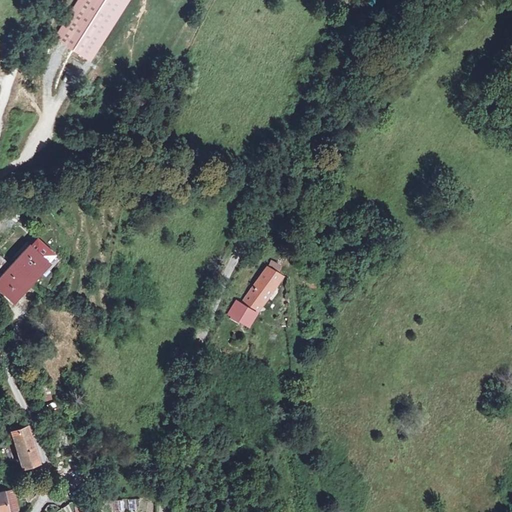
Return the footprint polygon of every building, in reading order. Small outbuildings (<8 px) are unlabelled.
[(75,0),(58,27),(90,48),(121,0),(75,0)] [(52,268),(36,247),(0,275),(0,288),(9,301),(52,268)] [(247,332),(253,336),(291,277),(285,273),(289,266),(282,262),(251,309),(243,303),(234,316),(250,326),(247,332)] [(27,467),(38,464),(26,431),(16,435),(27,467)] [(0,473),(0,484),(9,484),(8,473),(0,473)] [(9,484),(0,484),(0,509),(21,507),(32,505),(28,481),(9,484)] [(117,502),(116,511),(126,511),(126,502),(117,502)]
